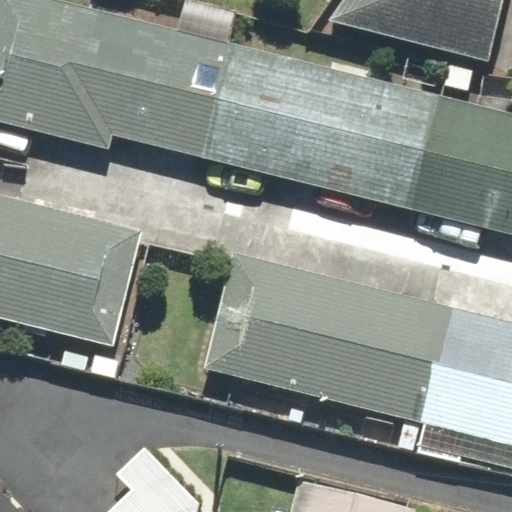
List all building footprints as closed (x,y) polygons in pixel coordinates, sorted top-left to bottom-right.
[(511,116),(43,0),(2,0),(0,8),(0,111),(511,238),(511,116)] [(491,66),(507,0),(343,0),(321,25),(491,66)] [(0,202),(0,319),(117,349),(145,240),(0,202)] [(511,328),(237,262),(209,374),(511,447),(511,328)] [(124,511),(211,511),(214,498),(163,442),(131,470),(147,488),(122,510),(124,511)] [(413,511),(414,511),(304,485),(296,511),(413,511)] [(19,511),(0,492),(0,511),(19,511)]
